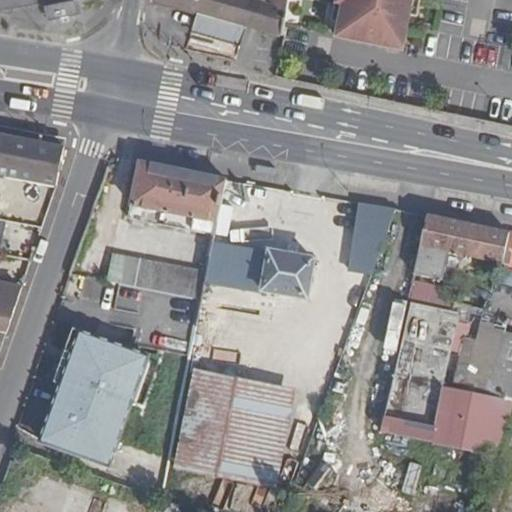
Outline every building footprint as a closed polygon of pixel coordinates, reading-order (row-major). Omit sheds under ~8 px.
[(152,0),(196,13),(191,34),(239,47),(245,26),(282,37),(286,18),(288,0),(267,0),(266,6),(247,0),(152,0)] [(333,0),(327,32),(403,48),(412,0),(333,0)] [(63,150),(0,136),(0,222),(42,230),(54,198),(63,150)] [(216,233),(228,177),(142,161),(130,215),(216,233)] [(375,272),(398,211),(361,204),(350,266),(375,272)] [(511,266),(511,232),(428,216),(415,272),(444,278),(449,252),(511,266)] [(314,257),(214,240),(208,271),(207,277),(307,296),(314,257)] [(115,254),(110,279),(203,297),(207,277),(208,271),(115,254)] [(0,335),(5,336),(21,290),(0,286),(0,335)] [(438,410),(445,383),(453,344),(463,345),(473,304),(458,300),(456,309),(409,299),(387,399),(438,410)] [(146,356),(76,331),(59,379),(64,382),(43,439),(108,463),(146,356)] [(494,456),(511,405),(511,332),(504,331),(490,375),(484,392),(465,388),(445,383),(438,410),(432,442),(494,456)] [(297,387),(195,366),(176,467),(278,487),(297,387)] [(470,369),(465,388),(484,392),(490,375),(470,369)] [(432,442),(438,410),(387,399),(380,430),(432,442)] [(26,464),(29,457),(17,452),(14,460),(26,464)] [(190,511),(192,508),(163,498),(158,511),(190,511)] [(111,499),(107,511),(109,511),(127,511),(130,505),(111,499)]
